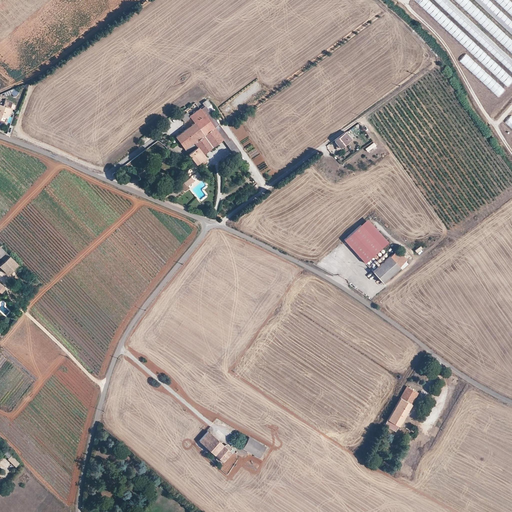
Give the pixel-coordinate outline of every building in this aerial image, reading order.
[(429,0),(413,0),(433,18),(440,10),(429,0)] [(434,0),(511,71),(511,58),(448,0),(434,0)] [(454,0),(511,53),(511,39),(469,0),(454,0)] [(511,20),(489,0),(474,0),(511,34),(511,20)] [(511,2),(509,0),(495,0),(511,15),(511,2)] [(507,86),(511,80),(511,77),(452,22),(448,27),(451,30),(449,32),(452,35),(455,32),(456,34),(455,36),(459,40),(458,41),(484,65),(487,62),(489,65),(487,67),(507,86)] [(458,60),(498,96),(505,89),(465,53),(458,60)] [(0,122),(6,125),(9,117),(7,117),(10,108),(4,106),(0,104),(0,122)] [(175,137),(196,164),(200,161),(203,164),(208,160),(204,154),(223,140),(234,155),(239,151),(204,105),(189,116),(187,112),(181,117),(184,122),(190,118),(194,123),(175,137)] [(358,123),(347,130),(353,138),(363,131),(358,123)] [(334,141),(340,149),(352,140),(345,132),(334,141)] [(373,141),(364,147),(369,154),(378,148),(373,141)] [(388,242),(367,219),(360,225),(382,248),(388,242)] [(382,248),(360,225),(344,240),(365,264),(382,248)] [(419,244),(414,250),(417,253),(422,247),(419,244)] [(0,260),(0,265),(7,272),(16,262),(4,250),(0,253),(0,255),(2,258),(0,260)] [(373,272),(383,283),(399,268),(399,267),(406,260),(398,250),(391,257),(390,256),(373,272)] [(385,425),(396,431),(417,393),(406,386),(385,425)] [(199,441),(223,462),(230,453),(234,453),(235,454),(236,452),(232,448),(231,449),(227,446),(226,448),(207,432),(199,441)] [(243,448),(259,457),(265,446),(249,437),(243,448)] [(0,448),(0,451),(8,459),(11,456),(2,447),(0,448)]
